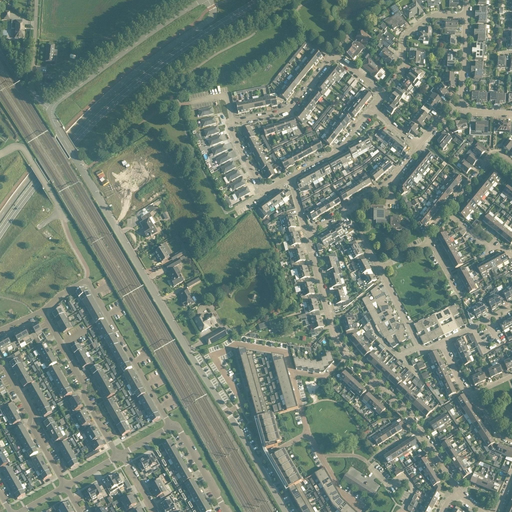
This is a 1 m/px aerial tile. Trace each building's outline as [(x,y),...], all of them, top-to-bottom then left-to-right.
[(416,3),(404,11),(409,19),(417,13),(419,15),(423,13),(416,3)] [(400,11),(396,4),(390,8),(393,12),(394,11),(396,13),(400,11)] [(475,12),(475,15),(489,16),(489,11),(487,11),(487,7),(479,7),(478,12),(475,12)] [(387,19),(384,21),(386,23),(390,26),(391,25),(391,26),(391,27),(392,28),(392,27),(394,30),(397,27),(397,26),(398,25),(400,28),(406,24),(398,13),(391,18),(387,19)] [(489,16),(475,15),(475,18),(478,18),(478,23),(486,24),(487,20),(488,20),(489,16)] [(24,39),(24,30),(24,25),(22,25),(22,21),(12,21),(11,29),(15,29),(15,36),(19,36),(19,38),(24,39)] [(444,31),(450,32),(454,32),(454,29),(457,29),(458,23),(446,22),(445,28),(444,28),(444,31)] [(474,30),(474,33),(488,34),(488,30),(486,29),(486,26),(478,25),(477,30),(474,30)] [(431,36),(432,33),(432,28),(425,28),(425,32),(422,32),(422,31),(421,34),(419,33),(418,40),(423,41),(423,42),(429,42),(429,36),(431,36)] [(450,46),(451,46),(456,46),(457,38),(451,38),(451,37),(450,36),(450,32),(444,31),(444,32),(445,32),(445,35),(447,35),(446,44),(450,45),(450,46)] [(367,47),(366,47),(372,40),(362,32),(356,39),(361,43),(359,46),(363,50),(364,50),(367,47)] [(376,39),(380,43),(383,45),(384,46),(387,43),(392,47),(395,44),(392,42),(395,38),(388,33),(385,36),(387,38),(385,40),(381,36),(383,35),(381,33),(376,39)] [(488,34),(474,33),(474,36),(477,37),(477,42),(485,42),(486,38),(487,38),(488,34)] [(363,50),(359,46),(357,45),(355,48),(350,44),(344,52),(347,54),(346,55),(347,55),(351,58),(353,55),(357,57),(363,50)] [(472,49),(472,52),(486,52),(486,48),(484,48),(484,44),(481,44),(476,44),(475,49),(472,49)] [(54,50),(54,45),(47,45),(46,49),(47,49),(45,62),(52,63),(52,62),(54,50)] [(386,63),(387,62),(390,64),(394,59),(390,56),(392,54),(388,51),(385,48),(381,52),(384,55),(382,58),(384,60),(384,61),(386,63)] [(416,61),(416,64),(419,64),(419,67),(424,67),(424,60),(420,60),(420,53),(424,53),(424,50),(416,49),(416,53),(410,52),(410,60),(416,61)] [(447,67),(450,67),(455,68),(455,58),(456,58),(456,53),(453,53),(453,49),(444,49),(444,57),(448,57),(447,67)] [(319,61),(323,57),(316,51),(312,56),(319,61)] [(486,52),(472,52),(472,55),(475,55),(475,60),(483,61),(484,57),(485,57),(486,52)] [(314,65),(315,66),(319,61),(312,56),(309,60),(314,65)] [(508,69),(508,66),(509,61),(506,61),(506,58),(497,58),(497,68),(508,69)] [(311,69),(314,65),(309,60),(308,59),(304,64),(311,69)] [(381,70),(376,66),(368,60),(366,62),(363,66),(372,74),(371,75),(378,81),(379,79),(380,79),(380,78),(384,73),(381,70)] [(471,67),(471,70),(485,71),(485,66),(483,66),(483,63),(475,62),(474,67),(471,67)] [(304,64),(300,68),(307,74),(311,69),(304,64)] [(338,66),(337,68),(335,67),(332,71),(339,77),(342,73),(343,74),(345,71),(338,66)] [(307,74),(300,68),(297,73),(304,78),(307,74)] [(410,74),(419,81),(417,79),(419,77),(421,79),(426,73),(420,70),(418,73),(414,70),(410,74)] [(483,75),(484,75),(485,71),(471,70),(471,73),(474,73),(474,79),(480,79),(482,79),(483,75)] [(339,77),(332,71),(328,75),(335,81),(338,83),(341,79),(339,77)] [(455,87),(456,81),(456,79),(454,79),(454,75),(454,71),(446,71),(445,83),(449,83),(449,87),(451,87),(452,87),(455,87)] [(297,73),(293,77),(300,83),(304,78),(297,73)] [(405,81),(414,88),(419,81),(410,74),(407,78),(411,82),(409,84),(405,80),(405,81)] [(335,81),(328,75),(325,80),(332,85),(335,81)] [(54,85),(54,77),(45,76),(44,84),(54,85)] [(300,83),(293,77),(290,81),(296,87),(300,83)] [(325,80),(321,84),(329,90),(332,85),(325,80)] [(293,91),(296,87),(290,81),(286,86),(287,87),(293,91)] [(405,88),(404,90),(409,94),(414,88),(405,81),(401,85),(405,88)] [(436,91),(441,95),(444,97),(445,95),(448,97),(450,94),(445,90),(446,87),(441,83),(437,87),(438,88),(436,91)] [(331,91),(329,90),(321,84),(318,88),(320,90),(318,92),(322,96),(323,96),(324,95),(326,97),(331,91)] [(290,97),(294,92),(293,91),(287,87),(284,91),(290,97)] [(398,89),(395,93),(401,98),(404,95),(406,97),(409,94),(404,90),(402,92),(398,89)] [(441,95),(436,91),(433,89),(431,92),(433,94),(430,99),(437,105),(439,103),(441,105),(444,102),(439,98),(441,95)] [(284,91),(278,98),(282,103),(285,100),(287,101),(290,97),(284,91)] [(361,95),(368,101),(372,97),(364,91),(363,93),(360,91),(358,93),(361,95)] [(476,105),(479,105),(479,91),(475,91),(475,93),(471,93),(471,101),(476,102),(476,105)] [(484,92),(479,91),(479,105),(482,105),(482,102),(487,102),(487,97),(488,94),(484,93),(484,92)] [(311,96),(318,101),(322,97),(315,92),(311,96)] [(497,106),(498,92),(493,92),(493,94),(489,94),(489,102),(494,103),(494,106),(497,106)] [(498,92),(497,106),(500,106),(500,103),(506,103),(506,98),(506,95),(502,94),(502,93),(498,92)] [(389,103),(397,109),(399,106),(399,102),(398,102),(401,98),(395,93),(389,100),(391,101),(389,103)] [(368,101),(361,95),(358,99),(365,105),(368,101)] [(308,100),(309,101),(316,107),(315,106),(318,101),(311,96),(308,100)] [(282,103),(278,98),(276,98),(270,99),(270,97),(271,106),(272,107),(278,106),(277,104),(282,103)] [(352,102),(361,109),(365,105),(358,99),(355,97),(352,102)] [(426,104),(423,107),(429,111),(431,108),(436,112),(438,109),(436,107),(437,105),(430,99),(426,104)] [(306,105),(313,111),(316,107),(309,101),(306,105)] [(351,101),(348,105),(351,108),(358,113),(361,109),(352,102),(351,101)] [(388,104),(386,107),(388,109),(389,108),(390,108),(389,110),(387,112),(391,116),(394,112),(400,116),(402,113),(397,109),(389,103),(388,104)] [(302,110),(309,115),(313,111),(306,105),(302,110)] [(429,111),(423,107),(421,110),(417,115),(424,121),(426,119),(428,121),(431,118),(426,114),(429,111)] [(212,108),(199,111),(200,117),(213,114),(212,108)] [(358,113),(351,108),(345,114),(346,115),(350,118),(352,116),(354,118),(358,113)] [(306,119),(309,115),(302,110),(299,114),(306,119)] [(306,119),(299,114),(295,118),(302,124),(306,119)] [(413,120),(410,123),(416,127),(418,124),(423,128),(425,125),(423,123),(424,121),(417,115),(413,119),(413,120)] [(341,120),(348,126),(351,121),(349,120),(348,118),(345,116),(341,120)] [(214,118),(201,121),(203,127),(216,124),(214,118)] [(344,130),(348,126),(341,120),(338,124),(337,123),(337,124),(343,129),(344,130)] [(458,123),(452,125),(453,129),(454,132),(461,130),(467,128),(466,126),(465,121),(459,123),(459,122),(459,123),(458,123)] [(470,126),(469,132),(483,132),(483,135),(487,135),(487,133),(488,122),(484,122),(484,124),(476,124),(476,126),(470,126)] [(499,133),(510,133),(509,134),(511,134),(511,128),(510,128),(510,124),(510,123),(507,122),(500,122),(500,125),(498,125),(498,129),(494,129),(494,132),(499,133)] [(408,126),(407,125),(403,129),(409,133),(411,131),(417,136),(419,133),(416,131),(418,129),(416,127),(410,123),(408,126)] [(282,133),(279,124),(274,126),(273,125),(276,133),(276,134),(282,133)] [(340,133),(343,129),(337,124),(333,128),(340,133)] [(217,127),(204,131),(206,137),(219,133),(217,127)] [(242,132),(245,136),(252,132),(250,127),(242,132)] [(271,135),(268,127),(263,128),(266,137),(271,135)] [(340,133),(333,128),(330,132),(336,137),(340,133)] [(378,142),(379,141),(382,143),(389,134),(385,131),(384,132),(380,130),(377,134),(380,137),(380,138),(379,139),(378,139),(377,139),(376,140),(377,141),(377,142),(378,142)] [(252,132),(245,136),(247,141),(246,142),(254,138),(255,137),(252,132)] [(336,137),(330,132),(326,136),(333,142),(336,137)] [(452,139),(447,135),(443,132),(441,134),(443,136),(437,142),(440,144),(438,146),(443,150),(447,145),(444,143),(445,142),(448,144),(452,139)] [(384,141),(382,143),(386,147),(388,144),(394,138),(389,134),(384,141)] [(456,138),(463,144),(465,141),(456,134),(454,137),(456,138)] [(221,136),(208,141),(210,147),(223,142),(221,136)] [(333,142),(326,136),(323,140),(330,146),(333,142)] [(256,143),(254,138),(246,142),(247,144),(248,147),(256,143)] [(394,138),(388,144),(392,148),(398,141),(394,138)] [(460,147),(463,144),(456,138),(453,141),(460,147)] [(375,148),(372,146),(368,139),(363,141),(367,149),(368,151),(369,150),(370,150),(370,151),(375,148)] [(314,143),(318,151),(323,148),(319,140),(314,143)] [(363,141),(358,144),(362,151),(367,149),(363,141)] [(398,141),(392,148),(396,151),(402,145),(398,141)] [(511,152),(511,154),(511,153),(511,141),(511,143),(508,141),(503,147),(509,152),(511,147),(511,152)] [(471,151),(480,158),(484,152),(480,149),(482,146),(480,144),(478,142),(473,148),(471,151)] [(251,151),(259,147),(256,143),(248,147),(250,149),(251,151)] [(309,145),(313,153),(318,151),(314,143),(309,145)] [(358,144),(353,146),(357,154),(362,151),(358,144)] [(224,145),(212,150),(214,156),(227,150),(224,145)] [(304,148),(308,156),(313,153),(309,145),(304,148)] [(402,159),(404,157),(408,152),(405,150),(406,148),(402,145),(396,151),(401,154),(399,156),(402,159)] [(352,157),(357,154),(353,146),(348,149),(352,157)] [(261,152),(259,147),(251,151),(254,156),(261,152)] [(299,151),(304,158),(308,156),(304,148),(299,151)] [(299,151),(295,153),(299,161),(304,158),(299,151)] [(465,159),(473,166),(478,160),(474,157),(476,154),(480,158),(471,151),(465,159)] [(264,157),(261,152),(254,156),(256,161),(264,157)] [(427,152),(423,156),(428,160),(430,162),(434,157),(435,158),(436,159),(437,160),(439,158),(438,157),(436,156),(431,152),(430,154),(427,152)] [(290,156),(294,163),(299,161),(295,153),(290,156)] [(229,154),(217,160),(220,165),(232,159),(229,154)] [(343,156),(348,164),(352,161),(348,154),(343,156)] [(295,165),(294,163),(290,156),(290,157),(286,160),(290,167),(295,165)] [(343,156),(339,159),(343,166),(348,164),(343,156)] [(427,166),(427,165),(430,162),(423,156),(420,160),(427,166)] [(264,157),(256,161),(258,163),(257,163),(259,166),(267,161),(264,157)] [(385,162),(382,164),(388,171),(392,167),(391,165),(393,163),(386,157),(383,160),(385,162)] [(285,158),(281,160),(282,162),(281,162),(283,166),(285,170),(290,167),(286,160),(285,158)] [(339,159),(334,161),(338,169),(343,166),(339,159)] [(460,169),(467,174),(471,169),(467,165),(469,163),(473,166),(465,159),(460,165),(462,167),(460,169)] [(426,172),(428,169),(428,168),(429,167),(427,165),(427,166),(420,160),(416,164),(426,172)] [(269,166),(267,161),(259,166),(260,168),(261,170),(269,166)] [(333,172),(338,169),(334,161),(329,164),(333,172)] [(233,162),(221,169),(224,174),(236,167),(233,162)] [(382,164),(378,167),(384,174),(388,171),(382,164)] [(426,172),(416,164),(413,169),(420,174),(421,173),(423,175),(421,177),(423,178),(425,177),(423,175),(426,172)] [(263,170),(266,175),(273,170),(270,165),(269,166),(261,170),(262,170),(263,170)] [(328,165),(323,167),(327,175),(332,172),(328,165)] [(323,167),(318,170),(322,178),(327,175),(323,167)] [(374,171),(380,177),(384,174),(378,167),(374,171)] [(413,169),(410,173),(416,178),(419,175),(421,177),(423,175),(421,173),(420,174),(413,169)] [(273,170),(266,175),(268,179),(276,175),(273,170)] [(317,180),(322,178),(318,170),(313,173),(317,180)] [(452,172),(455,175),(452,179),(459,185),(462,181),(459,178),(461,176),(454,170),(452,172)] [(238,171),(226,177),(229,183),(241,176),(238,171)] [(375,181),(380,177),(376,173),(374,171),(370,174),(370,175),(369,176),(368,176),(372,182),(372,181),(374,180),(375,181)] [(496,181),(500,177),(493,172),(489,176),(496,182),(496,181)] [(313,173),(308,175),(313,183),(317,180),(313,173)] [(414,182),(416,178),(410,173),(406,177),(413,183),(414,182)] [(308,175),(304,178),(308,185),(313,183),(308,175)] [(365,177),(362,179),(366,187),(371,184),(367,176),(366,176),(366,175),(364,176),(365,177)] [(489,176),(485,181),(492,187),(495,183),(497,184),(498,183),(496,181),(496,182),(489,176)] [(406,177),(403,181),(410,187),(412,183),(414,185),(416,183),(414,182),(413,183),(406,177)] [(301,193),(307,191),(307,189),(309,188),(308,185),(304,178),(299,180),(300,183),(297,184),(299,188),(298,189),(299,191),(300,191),(301,193)] [(242,179),(231,186),(233,191),(245,185),(242,179)] [(366,187),(362,179),(357,182),(362,190),(366,187)] [(449,183),(447,181),(446,183),(448,184),(449,183),(455,189),(459,185),(452,179),(449,183)] [(406,191),(410,187),(403,181),(399,185),(401,187),(398,190),(401,196),(407,193),(406,191)] [(492,187),(485,181),(481,186),(488,191),(489,190),(492,187)] [(362,190),(357,182),(353,185),(357,192),(362,190)] [(449,183),(448,184),(445,188),(452,193),(455,189),(449,183)] [(353,195),(348,188),(347,185),(342,188),(344,191),(348,198),(353,195)] [(348,188),(353,195),(357,192),(353,185),(348,188)] [(477,190),(484,196),(487,192),(490,194),(491,192),(489,190),(488,191),(481,186),(477,190)] [(506,197),(504,199),(506,200),(508,198),(507,197),(511,190),(508,187),(502,194),(506,197)] [(247,188),(235,194),(238,200),(250,193),(247,188)] [(348,198),(344,191),(342,188),(337,191),(343,201),(348,198)] [(442,191),(440,189),(439,191),(441,193),(442,192),(449,198),(452,193),(445,188),(442,191)] [(282,191),(278,194),(283,201),(291,195),(287,190),(284,193),(282,191)] [(484,196),(477,190),(474,195),(481,201),(481,200),(484,196)] [(438,196),(445,202),(449,198),(442,192),(441,193),(438,196)] [(278,194),(273,197),(279,204),(280,207),(285,204),(283,201),(278,194)] [(482,203),(483,201),(481,200),(481,201),(474,195),(470,200),(477,205),(480,201),(482,203)] [(336,196),(332,198),(331,199),(336,206),(340,203),(336,196)] [(436,199),(433,198),(432,199),(434,201),(435,200),(442,206),(445,202),(438,196),(436,199)] [(269,201),(274,208),(279,204),(273,197),(269,201)] [(331,199),(326,202),(331,209),(336,206),(331,199)] [(435,200),(434,201),(431,204),(438,210),(442,206),(435,200)] [(477,205),(470,200),(466,204),(473,210),(474,209),(477,205)] [(269,201),(265,204),(270,211),(274,208),(269,201)] [(326,202),(322,205),(327,212),(331,209),(326,202)] [(272,213),(270,211),(265,204),(260,207),(261,208),(258,211),(264,219),(266,218),(266,219),(270,216),(269,215),(272,213)] [(425,208),(427,209),(428,209),(435,214),(438,210),(431,204),(429,208),(427,206),(425,208)] [(475,210),(474,209),(473,210),(466,204),(462,209),(469,215),(472,211),(474,212),(475,210)] [(322,215),(327,212),(322,205),(317,207),(322,215)] [(384,210),(384,206),(371,206),(371,217),(374,217),(374,218),(374,220),(375,220),(376,220),(376,224),(386,224),(386,220),(385,220),(385,210),(384,210)] [(317,207),(313,210),(317,218),(322,215),(317,207)] [(425,213),(432,218),(435,214),(428,209),(427,209),(425,213)] [(462,209),(458,214),(460,215),(458,217),(462,219),(463,218),(465,219),(469,215),(462,209)] [(313,221),(317,218),(313,210),(305,215),(309,220),(311,219),(313,221)] [(149,219),(152,217),(150,213),(141,218),(143,222),(141,223),(144,229),(143,230),(147,238),(150,236),(151,237),(152,236),(157,232),(149,219)] [(421,217),(421,218),(419,216),(420,214),(418,213),(417,213),(416,214),(418,215),(415,219),(418,221),(416,222),(419,228),(423,226),(425,227),(428,223),(421,217)] [(422,216),(420,214),(419,216),(421,218),(421,217),(428,223),(432,218),(425,213),(422,216)] [(488,215),(486,218),(483,222),(487,226),(493,219),(492,218),(488,215)] [(282,225),(295,222),(293,217),(292,217),(286,219),(285,216),(280,217),(279,217),(280,220),(281,220),(282,225)] [(496,217),(494,216),(492,218),(493,219),(487,226),(492,229),(498,222),(494,219),(496,217)] [(401,225),(401,218),(398,218),(398,217),(393,217),(393,218),(390,218),(390,228),(393,228),(393,230),(396,230),(396,228),(400,228),(400,229),(404,229),(404,225),(401,225)] [(281,226),(283,234),(290,232),(294,231),(293,228),(296,227),(295,222),(282,225),(281,226)] [(345,236),(352,232),(356,230),(351,222),(348,225),(345,226),(343,222),(338,225),(343,234),(345,236)] [(498,222),(492,229),(497,233),(502,226),(502,225),(498,222)] [(502,226),(497,233),(501,237),(507,230),(503,227),(505,225),(503,223),(502,225),(502,226)] [(342,241),(339,237),(343,234),(338,225),(333,228),(334,229),(331,231),(339,243),(342,241)] [(449,238),(448,237),(446,233),(445,233),(441,227),(438,231),(440,236),(438,237),(441,242),(449,238)] [(501,237),(506,241),(511,234),(511,233),(507,230),(501,237)] [(294,231),(290,232),(283,234),(284,237),(288,236),(289,241),(299,239),(298,233),(295,234),(294,231)] [(328,231),(323,234),(329,243),(330,245),(335,242),(336,244),(339,243),(331,231),(329,232),(328,231)] [(325,246),(329,243),(323,234),(318,237),(322,242),(323,244),(320,246),(320,244),(317,245),(318,252),(323,250),(322,247),(325,246)] [(441,242),(444,248),(451,243),(449,239),(451,238),(450,236),(448,237),(449,238),(441,242)] [(301,244),(299,239),(289,241),(286,242),(288,248),(287,248),(288,251),(294,249),(294,246),(298,245),(301,244)] [(454,248),(456,246),(457,248),(460,247),(458,244),(456,245),(454,242),(451,243),(444,248),(446,253),(454,249),(454,248)] [(166,246),(165,244),(158,248),(160,250),(155,252),(157,255),(158,256),(157,257),(158,260),(159,259),(162,263),(170,258),(168,255),(163,248),(166,246)] [(348,245),(342,248),(344,252),(349,250),(351,254),(360,249),(358,245),(357,245),(350,248),(349,246),(348,245)] [(455,249),(457,248),(456,246),(454,248),(454,249),(446,253),(449,258),(457,254),(455,249)] [(295,252),(294,249),(288,251),(289,254),(292,253),(294,258),(304,255),(302,250),(295,252)] [(352,263),(355,262),(357,261),(356,258),(363,255),(360,249),(351,254),(354,259),(351,261),(352,263)] [(175,255),(177,259),(186,254),(184,250),(175,255)] [(331,258),(324,260),(326,266),(336,263),(334,258),(336,257),(335,253),(330,255),(329,255),(330,258),(331,258)] [(504,253),(498,256),(502,264),(503,263),(508,261),(511,266),(511,265),(511,260),(511,259),(508,261),(504,253)] [(460,259),(460,258),(457,254),(449,258),(452,263),(460,259)] [(291,259),(290,259),(293,267),(299,266),(298,263),(303,261),(305,261),(304,255),(294,258),(291,259)] [(498,256),(493,259),(497,267),(502,264),(503,267),(505,266),(503,263),(502,264),(498,256)] [(460,259),(452,263),(455,269),(463,264),(461,260),(463,259),(462,257),(460,258),(460,259)] [(179,259),(170,264),(172,268),(181,263),(179,259)] [(493,259),(488,262),(492,270),(493,269),(497,267),(493,259)] [(352,263),(351,264),(355,272),(359,270),(368,265),(366,260),(365,260),(359,264),(357,261),(355,262),(352,263)] [(336,263),(326,266),(327,271),(330,271),(331,273),(341,271),(340,268),(340,267),(339,262),(336,263)] [(488,262),(482,265),(487,273),(491,270),(492,273),(494,275),(495,274),(494,272),(493,269),(492,270),(488,262)] [(359,270),(358,275),(359,276),(360,279),(365,276),(364,274),(370,270),(371,270),(368,265),(359,270)] [(488,275),(487,273),(482,265),(477,268),(479,272),(481,276),(483,278),(488,275)] [(294,270),(295,276),(298,275),(308,272),(307,267),(300,269),(299,266),(293,267),(294,270)] [(184,281),(182,277),(179,271),(177,267),(175,268),(171,270),(172,271),(170,272),(173,277),(174,278),(173,279),(174,281),(173,281),(172,281),(172,282),(172,283),(174,287),(176,286),(184,281)] [(465,268),(457,273),(460,278),(468,274),(468,273),(465,268)] [(329,277),(330,283),(340,280),(339,275),(342,274),(341,271),(331,273),(332,276),(329,277)] [(308,272),(298,275),(295,276),(296,281),(297,284),(304,282),(303,279),(310,277),(308,272)] [(460,278),(463,283),(471,279),(469,275),(471,273),(470,272),(468,273),(468,274),(460,278)] [(365,276),(360,279),(362,282),(363,284),(364,287),(366,286),(368,289),(373,285),(372,283),(377,280),(374,275),(373,276),(367,279),(366,276),(365,276)] [(200,281),(198,278),(186,284),(188,288),(200,281)] [(463,283),(466,289),(474,284),(474,283),(471,279),(463,283)] [(340,280),(330,283),(332,288),(334,287),(340,286),(341,289),(343,288),(345,287),(345,284),(342,285),(340,280)] [(300,292),(303,291),(313,289),(312,283),(309,284),(304,285),(304,282),(297,284),(293,285),(294,288),(298,287),(300,292)] [(475,285),(477,284),(476,282),(474,283),(474,284),(466,289),(469,294),(474,292),(477,290),(475,285)] [(380,289),(378,286),(370,292),(375,300),(371,302),(368,296),(362,300),(365,306),(386,296),(384,293),(384,294),(383,294),(381,291),(381,290),(380,289)] [(79,298),(89,292),(88,292),(87,293),(84,288),(76,293),(79,298)] [(343,288),(341,289),(341,292),(333,294),(335,299),(345,296),(343,288)] [(490,295),(492,299),(497,307),(502,305),(500,301),(500,300),(502,299),(499,292),(497,289),(496,288),(493,290),(494,291),(495,293),(490,295)] [(505,298),(507,302),(511,299),(511,298),(508,291),(506,288),(503,290),(499,292),(502,299),(505,297),(505,298)] [(194,303),(190,295),(188,293),(189,293),(186,289),(180,292),(184,299),(182,299),(183,302),(182,303),(184,307),(186,306),(186,307),(188,306),(189,306),(189,305),(194,303)] [(313,289),(303,291),(303,293),(301,296),(302,301),(308,299),(307,296),(315,294),(313,289)] [(82,302),(91,297),(89,292),(79,298),(80,298),(82,302)] [(343,307),(348,306),(351,304),(350,301),(346,302),(345,296),(335,299),(336,305),(342,303),(343,307)] [(375,310),(372,304),(376,302),(379,308),(388,303),(387,303),(385,299),(387,298),(387,299),(386,296),(365,306),(369,313),(375,310)] [(91,297),(82,302),(83,302),(85,306),(93,301),(91,297)] [(477,307),(482,316),(487,313),(485,310),(484,309),(487,307),(486,305),(484,302),(483,301),(482,298),(479,300),(480,302),(479,303),(480,306),(477,307)] [(309,302),(308,299),(302,301),(303,304),(304,309),(308,308),(318,305),(316,300),(314,301),(309,302)] [(490,307),(492,310),(497,307),(492,299),(488,302),(486,299),(483,301),(484,302),(486,305),(487,307),(490,306),(490,307)] [(88,310),(96,306),(93,301),(85,306),(88,310)] [(376,318),(393,309),(391,306),(391,307),(390,307),(388,304),(388,303),(379,308),(382,313),(378,315),(375,310),(369,313),(373,320),(376,318)] [(55,319),(66,313),(62,305),(55,309),(57,312),(53,314),(55,319)] [(306,317),(313,316),(312,313),(319,311),(318,305),(308,308),(304,309),(306,317)] [(449,308),(448,308),(458,329),(465,326),(461,318),(455,321),(453,317),(459,314),(455,306),(456,305),(455,305),(454,305),(454,306),(449,308)] [(96,306),(88,310),(90,315),(98,310),(96,306)] [(472,308),(467,311),(468,314),(471,320),(474,317),(474,316),(475,316),(476,316),(477,319),(482,316),(477,307),(472,310),(472,308)] [(458,329),(448,308),(447,309),(442,312),(442,311),(441,311),(445,321),(451,318),(453,322),(447,324),(451,332),(458,329)] [(394,312),(393,309),(376,318),(373,320),(376,326),(378,326),(377,326),(382,323),(379,318),(383,316),(386,321),(395,316),(394,316),(392,312),(394,312)] [(93,319),(101,314),(98,310),(90,315),(93,319)] [(435,314),(434,315),(444,335),(451,332),(447,324),(442,327),(440,323),(445,321),(441,311),(441,312),(436,315),(435,314)] [(66,313),(55,319),(58,324),(68,318),(65,314),(66,313)] [(93,319),(96,324),(104,319),(101,314),(93,319)] [(197,324),(202,332),(211,328),(210,327),(217,324),(211,314),(204,318),(202,316),(194,321),(197,325),(197,324)] [(344,327),(352,325),(351,322),(355,321),(353,315),(345,317),(346,320),(343,321),(344,327)] [(376,326),(375,327),(379,333),(387,329),(384,324),(388,322),(391,327),(400,322),(399,322),(397,318),(399,318),(397,315),(395,316),(386,321),(382,323),(377,326),(378,326),(376,326)] [(444,335),(434,315),(433,315),(433,316),(428,318),(427,318),(432,327),(437,324),(439,328),(434,331),(437,339),(438,341),(440,340),(439,338),(444,335)] [(312,325),(322,322),(321,317),(314,319),(313,316),(306,317),(309,326),(312,325)] [(58,324),(61,328),(71,323),(68,318),(58,324)] [(422,320),(421,321),(431,342),(437,339),(434,331),(428,333),(426,330),(432,327),(427,318),(427,319),(422,321),(422,320)] [(99,330),(107,326),(105,321),(97,325),(99,330)] [(431,342),(421,321),(419,322),(420,322),(415,325),(414,324),(414,325),(414,326),(418,334),(424,331),(425,335),(420,337),(424,345),(431,342)] [(502,322),(499,324),(504,332),(509,329),(505,322),(505,321),(504,321),(502,322)] [(324,327),(322,322),(312,325),(314,330),(310,331),(312,337),(318,336),(317,329),(324,327)] [(387,329),(379,333),(379,334),(383,338),(384,337),(385,339),(386,338),(405,328),(403,325),(403,326),(402,327),(400,323),(400,322),(391,327),(394,332),(390,334),(387,329)] [(35,333),(32,334),(35,340),(38,338),(37,337),(43,333),(37,323),(36,324),(36,323),(32,325),(33,326),(31,326),(35,333)] [(71,323),(61,328),(63,333),(73,328),(71,323)] [(358,332),(356,327),(358,327),(357,324),(352,325),(344,327),(346,333),(349,332),(350,335),(356,333),(356,332),(358,332)] [(107,326),(99,330),(102,335),(110,331),(107,326)] [(224,328),(210,336),(214,343),(228,335),(224,328)] [(405,328),(386,338),(388,342),(390,344),(390,345),(393,348),(396,346),(394,342),(391,337),(395,335),(398,341),(400,343),(401,343),(406,340),(404,337),(406,336),(407,336),(407,335),(406,335),(404,332),(406,331),(405,328)] [(19,332),(25,342),(31,339),(32,342),(35,340),(32,334),(29,336),(25,329),(19,332)] [(110,331),(102,335),(105,340),(113,335),(110,331)] [(17,341),(14,343),(17,348),(20,346),(20,345),(25,342),(19,332),(14,335),(17,341)] [(472,334),(469,336),(468,336),(472,344),(474,342),(476,341),(472,334)] [(105,340),(108,344),(116,340),(113,335),(105,340)] [(349,340),(353,344),(363,336),(361,335),(358,338),(355,335),(353,337),(349,340)] [(353,344),(357,349),(363,343),(360,340),(364,338),(363,336),(353,344)] [(14,350),(17,348),(14,343),(11,344),(7,337),(2,340),(7,349),(12,346),(14,350)] [(457,344),(455,345),(456,348),(455,349),(455,350),(456,351),(467,346),(466,345),(466,344),(464,339),(462,340),(461,338),(455,341),(457,344)] [(116,340),(108,344),(110,349),(118,344),(116,340)] [(357,349),(360,353),(370,345),(369,344),(368,344),(366,343),(364,345),(363,343),(357,349)] [(71,349),(74,354),(83,349),(80,344),(71,349)] [(121,349),(118,345),(118,344),(110,349),(113,354),(121,349)] [(36,351),(39,355),(49,349),(46,345),(36,351)] [(371,346),(370,345),(360,353),(364,358),(365,357),(368,359),(372,354),(374,352),(372,350),(370,352),(368,349),(371,346)] [(458,353),(459,356),(466,352),(469,351),(467,346),(456,351),(456,352),(457,352),(457,353),(458,353)] [(52,354),(49,349),(39,355),(40,355),(43,359),(52,354)] [(83,349),(74,354),(74,355),(75,354),(77,359),(85,354),(83,350),(83,349)] [(113,354),(115,358),(123,354),(121,349),(113,354)] [(246,350),(238,349),(235,351),(238,359),(252,355),(247,356),(246,350)] [(367,360),(371,364),(377,358),(374,355),(377,352),(375,351),(374,352),(368,359),(367,360)] [(435,353),(434,351),(428,354),(431,361),(439,357),(436,352),(435,353)] [(466,352),(459,356),(461,358),(460,359),(460,360),(461,361),(469,357),(466,352)] [(329,367),(329,364),(333,363),(334,363),(331,353),(326,354),(329,367)] [(52,354),(43,359),(45,363),(44,364),(54,358),(52,354)] [(90,358),(88,359),(85,354),(77,359),(80,364),(90,358)] [(118,363),(126,359),(123,354),(115,358),(118,363)] [(271,354),(274,364),(284,361),(283,359),(284,359),(284,356),(271,354)] [(14,362),(10,364),(13,369),(22,363),(24,362),(21,357),(21,358),(20,356),(16,358),(17,360),(14,362)] [(384,359),(375,368),(379,372),(385,366),(382,363),(385,360),(387,357),(386,356),(383,359),(384,359)] [(440,359),(439,357),(431,361),(429,362),(432,367),(434,366),(441,362),(443,362),(441,358),(440,359)] [(471,363),(469,357),(461,361),(461,363),(462,362),(462,364),(463,363),(464,366),(471,363)] [(57,363),(54,358),(44,364),(47,369),(57,363)] [(90,358),(80,364),(83,368),(87,366),(89,369),(94,366),(93,363),(90,358)] [(297,370),(296,369),(301,368),(302,370),(299,358),(293,360),(296,370),(297,370)] [(299,358),(302,370),(307,369),(308,371),(305,359),(300,360),(299,358)] [(379,361),(377,358),(371,364),(375,368),(384,359),(382,358),(379,361)] [(121,368),(129,363),(126,359),(118,363),(121,368)] [(305,359),(308,371),(313,370),(314,372),(310,360),(305,361),(305,359)] [(316,361),(320,373),(325,372),(321,359),(322,362),(317,363),(317,361),(316,361)] [(311,360),(310,360),(314,372),(319,371),(320,373),(316,361),(311,362),(311,360)] [(505,360),(500,362),(503,368),(506,367),(507,370),(510,369),(511,370),(511,369),(511,366),(509,360),(506,361),(505,360)] [(284,361),(274,364),(275,369),(285,366),(284,361)] [(436,371),(444,368),(443,366),(444,365),(443,362),(441,362),(434,366),(435,369),(433,370),(434,372),(436,371)] [(493,368),(497,377),(498,376),(499,375),(499,374),(502,373),(500,370),(503,368),(500,362),(497,364),(497,362),(491,365),(493,368)] [(22,363),(13,369),(16,373),(25,368),(22,363)] [(121,368),(124,373),(132,368),(129,363),(121,368)] [(385,366),(379,372),(384,376),(392,367),(391,365),(388,368),(385,366)] [(93,375),(94,375),(102,371),(101,370),(101,371),(98,366),(90,370),(93,375)] [(49,371),(51,376),(59,372),(57,367),(49,371)] [(393,368),(392,367),(384,376),(388,380),(393,374),(391,372),(394,369),(393,368)] [(18,378),(26,373),(24,369),(25,368),(16,373),(18,378)] [(445,370),(444,368),(436,371),(434,372),(436,377),(439,376),(446,373),(448,372),(446,369),(445,370)] [(497,377),(493,368),(490,369),(489,368),(484,370),(487,376),(490,375),(491,378),(494,377),(495,378),(496,377),(497,377)] [(135,375),(132,370),(125,374),(124,375),(127,380),(135,375)] [(476,375),(481,385),(482,384),(483,383),(483,382),(486,381),(484,377),(487,376),(484,370),(479,373),(480,374),(476,375)] [(94,375),(96,380),(104,375),(102,371),(94,375)] [(344,382),(349,376),(345,372),(344,373),(342,371),(339,375),(341,376),(340,378),(344,382)] [(51,376),(54,381),(62,376),(59,372),(51,376)] [(287,372),(277,374),(278,380),(288,377),(287,372)] [(388,380),(392,383),(400,374),(398,372),(395,376),(393,374),(388,380)] [(29,378),(26,373),(18,378),(21,383),(31,377),(29,378)] [(439,376),(441,381),(448,378),(446,373),(439,376)] [(402,376),(400,374),(392,383),(396,387),(397,387),(401,383),(402,384),(406,380),(402,376)] [(96,380),(99,385),(107,380),(104,375),(96,380)] [(137,380),(135,375),(127,380),(129,385),(137,380)] [(473,376),(472,376),(467,378),(470,384),(473,383),(475,386),(478,384),(478,385),(479,385),(480,385),(481,385),(476,375),(473,377),(473,376)] [(54,381),(56,385),(64,380),(62,376),(54,381)] [(349,376),(344,382),(348,386),(354,380),(349,376)] [(34,382),(31,377),(21,383),(24,388),(34,382)] [(354,380),(348,386),(350,388),(349,390),(350,391),(352,390),(358,384),(356,382),(358,380),(356,378),(354,380)] [(451,383),(448,378),(441,381),(439,383),(441,388),(444,386),(451,383)] [(59,389),(67,385),(64,380),(56,385),(59,389)] [(110,385),(107,380),(99,385),(102,389),(110,385)] [(130,390),(130,391),(132,389),(140,385),(137,380),(129,385),(132,389),(130,390)] [(405,387),(402,384),(401,383),(397,387),(398,388),(397,390),(401,394),(409,385),(408,384),(407,385),(405,387)] [(442,393),(446,392),(453,388),(451,383),(444,386),(445,390),(441,391),(442,393)] [(36,384),(28,389),(31,394),(39,389),(36,384)] [(358,384),(352,390),(350,391),(355,395),(356,393),(362,387),(358,384)] [(69,389),(67,385),(59,389),(61,394),(62,394),(69,389)] [(112,389),(110,385),(102,389),(104,394),(112,389)] [(143,389),(140,385),(132,389),(130,391),(133,395),(143,389)] [(401,394),(405,398),(411,392),(408,390),(411,387),(409,385),(401,394)] [(362,387),(356,393),(359,396),(356,399),(358,400),(359,398),(362,401),(363,400),(366,396),(368,394),(366,392),(362,387)] [(446,392),(450,401),(456,397),(454,394),(456,393),(453,388),(446,392)] [(39,389),(31,394),(34,398),(42,394),(39,389)] [(62,394),(64,398),(72,394),(70,389),(69,389),(62,394)] [(104,394),(107,399),(115,394),(112,389),(104,394)] [(135,394),(138,399),(146,394),(143,389),(133,395),(135,394)] [(405,398),(409,402),(418,393),(415,390),(412,393),(411,392),(405,398)] [(419,394),(418,393),(409,402),(413,406),(421,398),(418,395),(419,394)] [(36,403),(44,398),(42,394),(34,398),(36,403)] [(373,398),(368,394),(366,396),(363,400),(367,404),(373,398)] [(455,401),(458,406),(467,400),(463,395),(455,401)] [(142,405),(150,400),(147,396),(139,400),(142,405)] [(75,398),(69,401),(69,400),(67,401),(68,402),(67,402),(70,407),(80,402),(77,397),(75,398)] [(373,398),(367,404),(371,408),(379,400),(376,397),(374,399),(373,398)] [(44,398),(36,403),(39,408),(47,403),(44,398)] [(421,398),(413,406),(418,410),(426,401),(424,399),(424,400),(421,398)] [(104,404),(107,409),(117,404),(114,399),(104,404)] [(153,405),(150,400),(142,405),(145,409),(153,405)] [(371,408),(369,410),(373,414),(375,411),(376,411),(381,406),(379,404),(381,402),(379,400),(371,408)] [(458,406),(456,407),(458,409),(461,407),(463,409),(470,405),(467,400),(458,406)] [(426,401),(418,410),(422,413),(427,407),(424,405),(427,402),(426,401)] [(80,402),(70,407),(73,412),(74,414),(76,413),(75,411),(83,407),(80,402)] [(50,408),(47,403),(39,408),(42,412),(49,408),(50,408)] [(298,408),(296,408),(295,403),(285,406),(287,411),(298,408)] [(110,414),(120,408),(117,404),(107,409),(110,414)] [(4,407),(1,409),(3,412),(5,411),(8,415),(5,416),(6,417),(16,411),(13,406),(10,408),(8,405),(4,407)] [(147,414),(155,409),(153,405),(145,409),(147,414)] [(463,409),(460,411),(463,416),(466,414),(473,410),(470,405),(463,409)] [(384,411),(385,410),(381,406),(376,411),(378,414),(382,418),(385,416),(387,414),(384,411)] [(427,407),(422,413),(426,417),(435,408),(433,407),(430,410),(427,407)] [(42,412),(41,412),(44,417),(52,413),(50,408),(49,408),(42,412)] [(120,408),(110,414),(112,418),(122,412),(120,413),(118,409),(120,408)] [(150,418),(158,413),(157,413),(155,409),(147,414),(150,418)] [(467,420),(476,415),(473,410),(466,414),(463,416),(467,421),(467,420)] [(6,417),(3,418),(6,423),(7,422),(8,421),(18,416),(16,411),(6,417)] [(122,412),(112,418),(115,423),(125,417),(122,412)] [(77,424),(88,418),(85,413),(77,417),(76,414),(71,417),(70,417),(72,421),(75,419),(77,424)] [(150,418),(153,423),(161,418),(158,413),(150,418)] [(264,443),(266,450),(278,447),(277,445),(276,444),(281,442),(281,441),(279,442),(272,415),(274,415),(274,414),(269,415),(258,418),(257,418),(255,419),(256,422),(258,422),(259,425),(257,426),(258,429),(260,429),(261,432),(259,433),(260,436),(262,436),(263,439),(261,440),(261,443),(264,443)] [(439,418),(444,425),(448,422),(449,423),(452,422),(448,415),(445,416),(444,415),(439,418)] [(476,415),(467,420),(470,425),(472,424),(479,419),(476,415)] [(18,416),(8,421),(8,422),(10,420),(13,424),(10,426),(12,429),(11,429),(12,430),(20,425),(18,426),(17,423),(18,422),(21,421),(18,416)] [(117,427),(127,421),(125,417),(115,423),(117,427)] [(439,428),(441,432),(446,429),(444,425),(439,418),(438,417),(435,419),(436,420),(435,421),(439,428)] [(44,423),(47,428),(56,423),(53,418),(44,423)] [(79,433),(80,432),(84,430),(83,427),(91,422),(88,418),(77,424),(80,428),(77,430),(79,433)] [(397,424),(395,425),(393,427),(397,434),(402,430),(401,428),(404,426),(402,423),(400,419),(396,422),(397,424)] [(482,424),(479,419),(472,424),(475,428),(482,424)] [(117,427),(119,432),(129,426),(127,427),(125,423),(127,422),(127,421),(117,427)] [(430,425),(431,426),(427,428),(431,434),(435,432),(434,431),(437,429),(439,433),(441,432),(439,428),(435,421),(430,425)] [(59,428),(56,423),(47,428),(47,429),(47,428),(50,433),(59,428)] [(390,423),(386,426),(392,437),(397,434),(393,427),(390,423)] [(475,428),(478,433),(485,429),(482,424),(475,428)] [(25,431),(22,426),(14,431),(17,435),(25,431)] [(132,431),(129,426),(119,432),(122,436),(132,431)] [(383,428),(385,431),(383,433),(388,440),(392,437),(386,426),(383,428)] [(52,438),(60,433),(58,429),(59,428),(50,433),(52,438)] [(87,439),(98,433),(95,428),(87,432),(85,429),(84,430),(80,432),(82,435),(84,434),(87,439)] [(488,434),(485,429),(478,433),(476,435),(479,440),(481,438),(488,434)] [(25,431),(17,435),(20,440),(28,435),(25,431)] [(378,431),(376,432),(383,443),(388,440),(383,433),(380,435),(378,431)] [(376,432),(374,433),(375,434),(371,437),(372,440),(370,441),(373,447),(377,444),(378,446),(383,443),(376,432)] [(63,438),(60,433),(52,438),(55,442),(60,440),(62,442),(68,439),(67,436),(63,438)] [(98,433),(87,439),(90,443),(87,445),(89,448),(91,447),(94,445),(92,442),(100,437),(98,433)] [(481,438),(485,443),(491,438),(488,434),(481,438)] [(22,444),(30,440),(28,435),(20,440),(22,444)] [(408,441),(412,448),(414,450),(419,447),(413,438),(412,438),(412,437),(409,439),(410,440),(408,441)] [(495,443),(491,438),(485,443),(490,451),(494,446),(493,444),(495,443)] [(444,450),(451,446),(449,443),(453,440),(451,439),(441,445),(444,450)] [(30,440),(22,444),(25,449),(33,444),(30,440)] [(162,445),(165,450),(174,445),(171,440),(162,445)] [(94,445),(91,447),(94,452),(87,456),(89,459),(100,453),(98,450),(104,446),(101,441),(94,445)] [(408,451),(412,448),(408,441),(403,445),(408,451)] [(66,442),(58,447),(61,451),(69,447),(66,442)] [(33,444),(25,449),(27,453),(28,453),(35,448),(33,444)] [(455,444),(451,446),(444,450),(443,451),(445,453),(446,453),(447,455),(458,448),(457,447),(455,444)] [(174,445),(165,450),(168,455),(176,450),(174,445)] [(398,448),(403,454),(404,456),(409,453),(408,451),(403,445),(398,448)] [(489,454),(489,455),(495,457),(495,455),(500,457),(501,454),(504,447),(499,445),(498,448),(494,446),(490,451),(489,454)] [(69,447),(61,451),(64,456),(72,451),(71,450),(69,447)] [(501,454),(507,457),(510,449),(504,447),(501,454)] [(28,453),(30,458),(38,453),(35,448),(28,453)] [(394,451),(398,458),(399,459),(404,456),(403,454),(398,448),(394,451)] [(454,451),(447,455),(450,460),(457,456),(461,453),(458,448),(454,451)] [(176,450),(168,455),(171,460),(179,455),(176,450)] [(285,450),(270,458),(272,462),(270,463),(272,466),(274,465),(276,468),(274,469),(275,472),(278,471),(280,474),(277,476),(279,478),(281,477),(283,481),(281,482),(283,485),(285,483),(287,487),(284,488),(286,491),(288,490),(301,483),(303,481),(301,482),(284,451),(285,450)] [(72,451),(64,456),(66,460),(74,455),(72,451)] [(394,451),(389,454),(393,461),(398,458),(394,451)] [(418,458),(420,460),(421,459),(425,456),(422,451),(421,452),(418,453),(416,455),(417,456),(418,458)] [(395,464),(393,461),(389,454),(384,457),(385,459),(382,461),(385,465),(388,463),(388,464),(391,462),(393,465),(395,464)] [(31,463),(34,468),(44,462),(41,457),(38,459),(36,455),(31,459),(33,462),(31,463)] [(74,455),(66,460),(68,464),(68,465),(77,460),(74,455)] [(151,455),(145,458),(151,470),(157,467),(160,465),(157,460),(154,461),(151,455)] [(179,455),(171,460),(173,464),(182,459),(179,455)] [(450,460),(454,465),(464,458),(463,456),(459,459),(457,456),(450,460)] [(0,468),(8,463),(5,458),(0,461),(0,468)] [(140,467),(137,469),(142,477),(147,474),(146,472),(147,472),(151,470),(145,458),(145,459),(140,462),(141,463),(138,464),(140,467)] [(428,463),(424,458),(414,465),(416,468),(419,465),(421,468),(428,463)] [(454,465),(457,469),(464,465),(467,463),(465,460),(464,458),(454,465)] [(182,459),(173,464),(176,469),(184,464),(182,459)] [(77,460),(68,465),(71,469),(79,465),(76,460),(77,460)] [(46,467),(44,462),(34,468),(36,472),(46,467)] [(419,473),(420,475),(431,468),(428,463),(421,468),(423,471),(419,473)] [(464,465),(457,469),(460,474),(467,470),(470,468),(467,463),(464,465)] [(179,474),(187,469),(184,464),(176,469),(179,474)] [(40,476),(49,471),(46,467),(36,472),(36,473),(38,471),(41,476),(40,476)] [(10,468),(2,473),(5,477),(13,473),(10,468)] [(434,473),(431,468),(420,475),(421,476),(425,474),(427,477),(434,473)] [(181,478),(190,473),(187,469),(179,474),(181,478)] [(317,479),(326,474),(323,469),(315,474),(317,479)] [(467,470),(460,474),(463,479),(464,479),(467,480),(471,481),(473,476),(470,475),(467,470)] [(49,471),(40,476),(43,481),(52,476),(49,471)] [(482,475),(482,474),(483,472),(481,471),(480,473),(476,485),(481,487),(485,476),(482,475)] [(470,482),(476,485),(480,473),(479,472),(477,476),(473,475),(473,476),(471,481),(470,482)] [(13,473),(5,477),(8,482),(16,477),(13,473)] [(184,483),(192,478),(190,473),(181,478),(184,483)] [(426,483),(427,484),(437,478),(434,473),(427,477),(429,480),(426,483)] [(112,477),(118,487),(119,489),(119,488),(124,485),(123,483),(124,482),(125,482),(121,474),(118,476),(117,474),(113,477),(112,477)] [(329,479),(326,474),(317,479),(320,484),(329,479)] [(481,487),(486,489),(491,477),(489,477),(485,476),(481,487)] [(16,477),(8,482),(10,486),(18,482),(16,477)] [(112,477),(106,480),(108,483),(110,487),(107,488),(110,494),(114,492),(113,492),(119,489),(118,487),(112,477)] [(154,492),(165,486),(162,481),(163,480),(161,477),(155,480),(157,483),(151,487),(154,492)] [(492,483),(494,479),(493,478),(492,478),(491,477),(486,489),(492,491),(495,484),(492,483)] [(440,483),(437,478),(427,484),(428,486),(431,484),(433,487),(434,487),(435,488),(440,491),(441,488),(439,484),(440,483)] [(329,479),(320,484),(323,488),(332,483),(329,479)] [(196,484),(193,480),(185,485),(188,489),(196,484)] [(495,484),(492,491),(497,493),(498,492),(500,492),(504,483),(499,481),(497,485),(495,484)] [(18,482),(10,486),(13,491),(21,486),(18,482)] [(301,483),(288,490),(291,494),(301,488),(303,487),(301,483)] [(334,488),(332,483),(323,488),(325,493),(334,488)] [(188,489),(190,494),(198,489),(196,484),(188,489)] [(107,496),(104,490),(101,492),(98,485),(92,489),(98,499),(99,500),(104,497),(107,496)] [(21,486),(13,491),(15,495),(23,490),(21,486)] [(156,496),(157,498),(163,494),(165,497),(170,494),(169,490),(168,491),(165,486),(154,492),(154,493),(155,497),(156,496)] [(293,498),(303,492),(301,488),(291,494),(293,498)] [(334,488),(325,493),(328,497),(336,492),(334,488)] [(427,493),(426,494),(437,500),(440,495),(438,494),(440,491),(435,488),(433,491),(431,495),(427,493)] [(98,500),(99,500),(98,499),(92,489),(87,492),(88,493),(85,495),(90,502),(92,501),(93,503),(98,500)] [(190,494),(193,498),(201,493),(198,489),(190,494)] [(23,490),(15,495),(18,500),(26,495),(23,491),(23,490)] [(295,502),(306,496),(303,492),(293,498),(295,502)] [(339,496),(336,492),(328,497),(330,501),(339,496)] [(193,498),(195,503),(204,498),(201,493),(193,498)] [(426,494),(424,497),(429,499),(427,501),(435,505),(437,500),(426,494)] [(164,511),(175,504),(172,499),(174,498),(172,495),(166,499),(167,501),(161,505),(164,510),(164,511)] [(123,506),(124,506),(135,500),(132,496),(127,499),(125,496),(121,499),(124,506),(123,506)] [(308,500),(306,496),(295,502),(298,506),(308,500)] [(330,501),(332,505),(333,506),(341,500),(339,496),(330,501)] [(206,502),(204,498),(195,503),(198,507),(206,502)] [(137,504),(135,500),(124,506),(127,511),(132,509),(131,507),(137,504)] [(308,500),(298,506),(300,510),(310,504),(308,500)] [(344,503),(341,500),(333,506),(337,510),(344,503)] [(421,505),(432,510),(435,505),(427,501),(426,504),(422,502),(422,503),(421,505)] [(198,507),(200,511),(209,507),(206,502),(198,507)] [(57,510),(58,511),(64,511),(71,508),(68,503),(60,508),(59,505),(53,507),(55,511),(57,510)] [(339,511),(341,511),(348,506),(344,503),(337,510),(339,511)]
